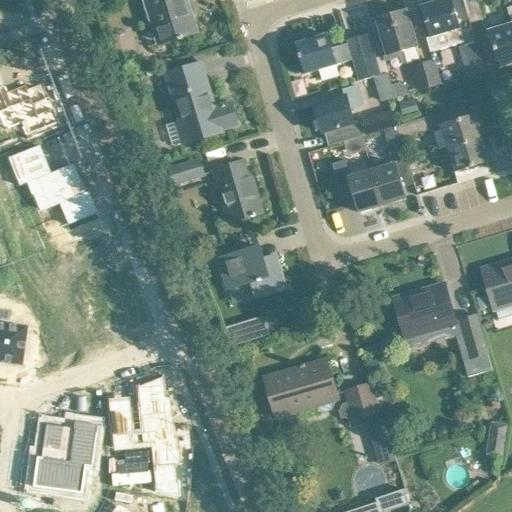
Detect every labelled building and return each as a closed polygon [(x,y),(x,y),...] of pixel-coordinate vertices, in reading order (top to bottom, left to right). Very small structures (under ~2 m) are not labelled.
[(145,0),(159,45),(164,43),(178,39),(179,41),(184,39),(183,37),(197,33),(187,0),(145,0)] [(425,6),(422,7),(431,37),(427,38),(431,52),(464,43),(451,0),(445,0),(434,3),(434,1),(424,4),(425,6)] [(483,19),(480,11),(477,0),(463,0),(471,23),(483,19)] [(421,61),(407,12),(378,20),(389,56),(403,51),(407,65),(421,61)] [(500,68),(511,63),(511,25),(490,33),(500,68)] [(360,82),(382,75),(370,35),(348,42),(348,45),(332,49),(328,35),(297,45),(301,55),(299,56),(300,60),(302,59),(306,75),(354,61),(360,82)] [(477,43),(461,48),(469,76),(485,71),(477,43)] [(434,62),(414,68),(421,91),(441,85),(434,62)] [(167,75),(181,121),(175,122),(182,145),(222,133),(221,130),(238,125),(231,103),(215,108),(202,65),(167,75)] [(0,132),(8,129),(15,146),(59,128),(42,84),(25,90),(23,86),(22,86),(5,93),(0,80),(0,132)] [(316,106),(323,133),(353,124),(349,111),(359,108),(363,105),(363,100),(359,85),(342,90),(345,98),(316,106)] [(366,137),(385,131),(398,127),(397,127),(392,111),(361,121),(366,137)] [(477,115),(442,126),(448,149),(484,138),(477,115)] [(397,127),(398,127),(401,139),(431,130),(427,118),(397,127)] [(398,127),(385,131),(393,158),(405,155),(400,140),(401,139),(398,127)] [(484,138),(448,149),(455,172),(459,183),(490,174),(487,163),(491,162),(484,138)] [(39,145),(6,158),(18,188),(25,185),(30,197),(32,196),(39,213),(58,205),(66,227),(97,214),(88,191),(86,191),(82,181),(80,181),(75,184),(68,166),(50,173),(39,145)] [(204,176),(199,161),(171,170),(175,185),(204,176)] [(346,161),(333,164),(344,199),(354,195),(360,213),(384,206),(374,172),(351,178),(346,161)] [(214,172),(229,223),(252,216),(252,218),(256,217),(256,215),(264,212),(258,195),(254,196),(244,163),(214,172)] [(396,165),(374,172),(384,206),(406,200),(396,165)] [(446,166),(432,170),(436,184),(450,180),(446,166)] [(78,239),(38,255),(50,284),(66,277),(89,332),(131,315),(108,261),(90,269),(78,239)] [(277,256),(263,260),(261,248),(260,247),(218,260),(227,290),(252,283),(257,299),(287,290),(277,256)] [(511,264),(484,273),(486,280),(498,320),(511,315),(511,264)] [(445,285),(428,290),(396,299),(395,299),(406,338),(406,337),(410,349),(457,335),(469,377),(492,370),(476,317),(460,321),(456,323),(445,285)] [(485,294),(475,297),(478,308),(488,305),(485,294)] [(0,362),(20,366),(25,327),(7,325),(9,311),(0,310),(0,362)] [(244,322),(226,328),(232,347),(250,341),(244,322)] [(266,380),(259,383),(264,401),(271,398),(279,426),(297,421),(295,412),(317,406),(320,414),(333,410),(337,400),(338,400),(327,361),(306,367),(305,365),(301,366),(301,368),(266,379),(266,380)] [(109,411),(108,411),(112,448),(134,445),(133,432),(143,431),(145,444),(154,443),(156,467),(175,465),(181,465),(181,463),(180,463),(178,441),(182,441),(181,438),(174,438),(170,398),(171,398),(171,397),(165,397),(163,376),(161,376),(161,377),(136,387),(136,386),(134,386),(136,400),(136,404),(129,404),(129,411),(110,413),(109,411)] [(257,384),(247,386),(253,405),(262,402),(257,384)] [(347,391),(350,401),(344,403),(340,411),(343,419),(348,417),(350,426),(351,426),(351,427),(367,422),(369,428),(385,423),(381,407),(378,408),(371,384),(347,391)] [(36,457),(32,487),(48,489),(80,494),(84,466),(90,467),(96,425),(73,422),(72,428),(44,424),(40,458),(36,457)] [(486,454),(503,457),(508,425),(492,422),(486,454)] [(385,423),(369,428),(371,434),(387,429),(385,423)] [(179,497),(177,483),(154,485),(154,492),(178,497),(179,497)] [(388,511),(409,505),(404,490),(376,499),(377,503),(350,511),(388,511)]
